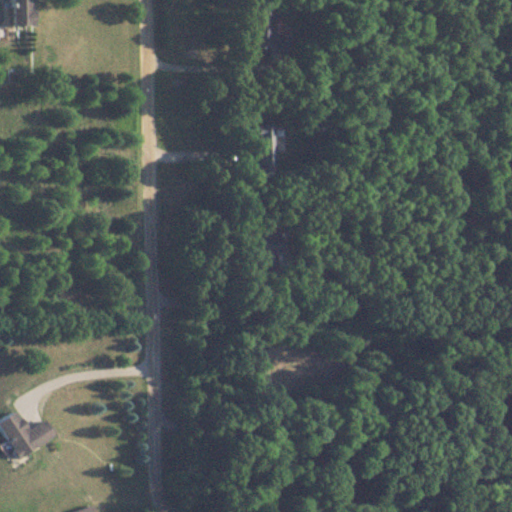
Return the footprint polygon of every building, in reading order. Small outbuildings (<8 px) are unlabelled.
[(29,25),(28,0),(6,0),(7,25),(29,25)] [(285,51),(286,34),(271,34),(272,11),(247,10),(246,50),(285,51)] [(251,171),(271,171),(271,125),(251,125),(251,171)] [(250,233),(250,265),(275,264),(275,232),(250,233)] [(48,435),(38,420),(22,430),(9,410),(0,416),(0,437),(13,458),(48,435)]
